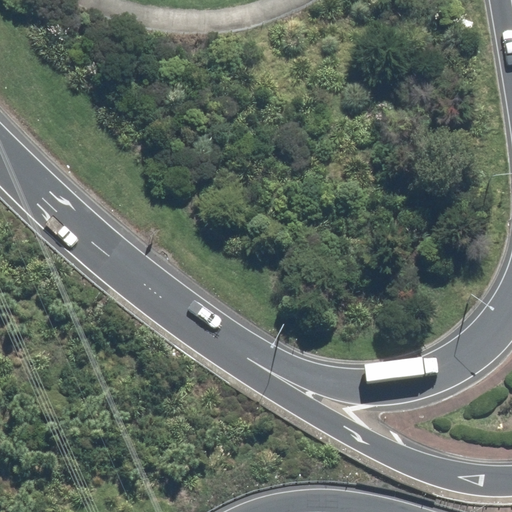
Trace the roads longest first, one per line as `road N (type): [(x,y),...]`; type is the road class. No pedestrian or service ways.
road 1 (motorway): [(0,144),(115,251),(277,375)]
road 2 (motorway): [(277,375),(384,387),(426,376),(478,341),(511,298)]
road 3 (motorway): [(277,375),(437,472),(511,481)]
